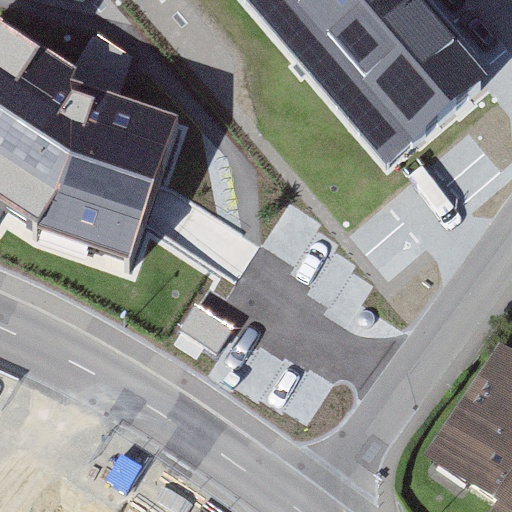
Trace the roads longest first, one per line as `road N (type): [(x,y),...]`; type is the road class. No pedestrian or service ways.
road 1 (tertiary): [(0,330),(156,411),(302,511)]
road 2 (residential): [(511,244),(326,511)]
